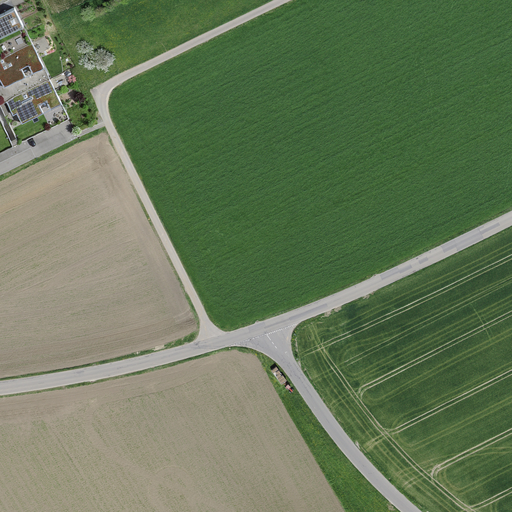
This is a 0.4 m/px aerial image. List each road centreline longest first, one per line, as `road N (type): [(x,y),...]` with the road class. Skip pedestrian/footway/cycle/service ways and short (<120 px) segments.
road 1 (unclassified): [(280,0),(124,75),(101,97),(215,342)]
road 2 (tertiary): [(511,217),(264,327)]
road 3 (tertiary): [(264,327),(340,439),(411,511)]
road 4 (tertiary): [(215,342),(0,389)]
